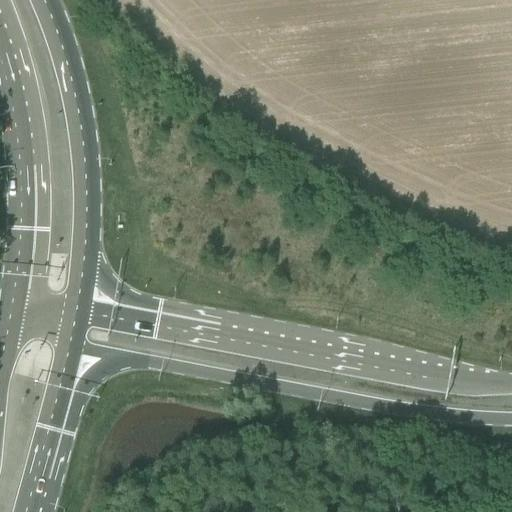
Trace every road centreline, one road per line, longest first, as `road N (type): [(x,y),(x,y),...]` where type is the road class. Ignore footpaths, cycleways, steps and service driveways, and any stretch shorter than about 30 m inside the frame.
road 1 (secondary): [(69,350),(424,414),(511,420)]
road 2 (secondary): [(511,385),(76,315)]
road 3 (primary): [(76,315),(83,145),(43,0)]
road 4 (primary): [(0,57),(19,174),(11,313)]
road 5 (primary): [(25,511),(69,350)]
